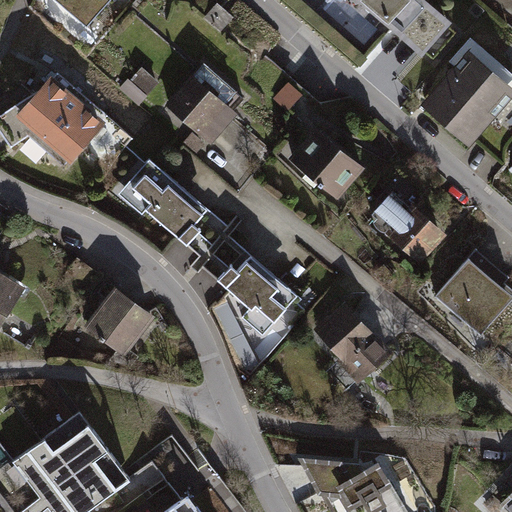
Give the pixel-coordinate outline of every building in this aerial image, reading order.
[(54,0),(84,25),(105,0),(54,0)] [(456,21),(432,0),(366,0),(427,54),(456,21)] [(511,97),(511,70),(472,36),(450,61),(455,65),(422,103),(470,145),(511,97)] [(143,101),(160,78),(141,63),(123,87),(143,101)] [(104,120),(50,73),(13,116),(66,163),(104,120)] [(235,114),(190,73),(162,102),(208,144),(235,114)] [(373,166),(325,123),(296,155),(344,198),(373,166)] [(207,205),(150,157),(125,186),(182,234),(207,205)] [(453,227),(415,192),(383,225),(422,261),(453,227)] [(294,295),(247,256),(238,266),(233,262),(221,277),(253,304),(243,315),(263,332),(294,295)] [(508,288),(467,256),(436,294),(477,327),(508,288)] [(28,284),(0,267),(0,329),(2,331),(28,284)] [(154,311),(115,284),(87,323),(126,350),(154,311)] [(394,349),(347,299),(314,332),(357,382),(394,349)] [(49,498),(29,511),(89,511),(138,476),(128,463),(119,451),(107,435),(90,412),(22,461),(49,498)] [(321,495),(350,497),(358,511),(407,511),(379,460),(351,474),(343,458),(299,456),(321,495)] [(511,511),(511,494),(503,504),(511,511)] [(208,511),(207,510),(197,496),(175,511),(208,511)]
